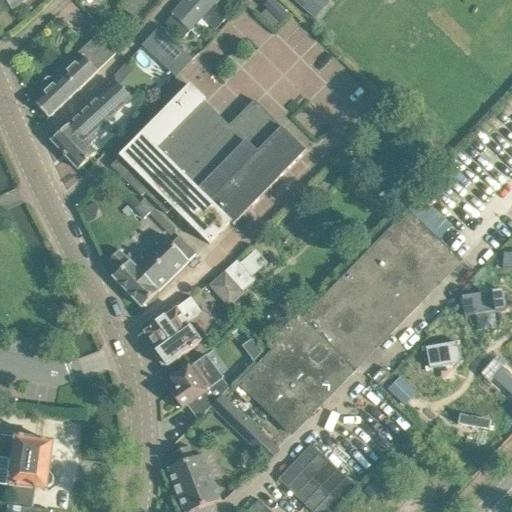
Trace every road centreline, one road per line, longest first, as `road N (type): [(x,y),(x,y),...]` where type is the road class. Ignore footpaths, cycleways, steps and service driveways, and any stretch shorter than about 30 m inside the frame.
road 1 (tertiary): [(125,351),(0,89)]
road 2 (tertiary): [(136,511),(142,434),(125,351)]
